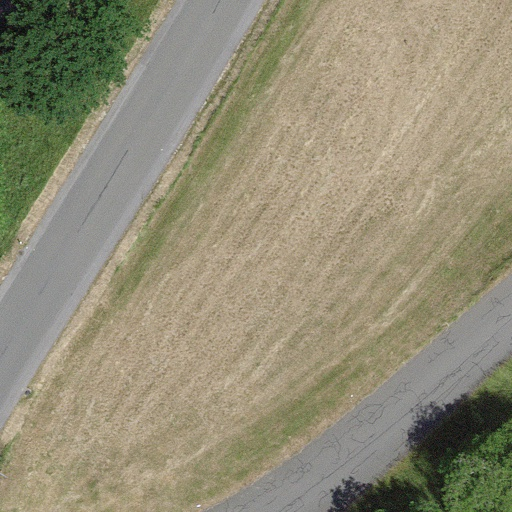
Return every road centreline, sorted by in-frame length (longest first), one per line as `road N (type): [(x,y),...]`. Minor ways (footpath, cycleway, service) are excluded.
road 1 (tertiary): [(0,337),(205,0)]
road 2 (unclassified): [(511,312),(282,511)]
